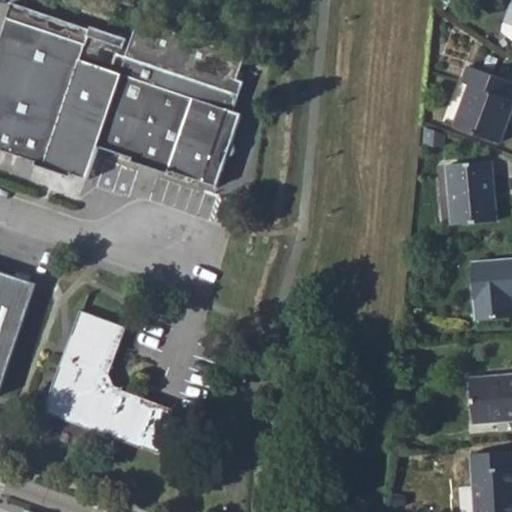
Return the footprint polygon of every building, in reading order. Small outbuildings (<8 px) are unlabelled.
[(0,35),(0,149),(86,179),(97,146),(203,181),(227,110),(225,110),(230,94),(114,54),(108,69),(90,63),(98,37),(74,29),(71,38),(7,17),(0,35)] [(467,87),(452,127),(498,143),(511,106),(511,100),(511,98),(511,82),(468,67),(461,84),(467,87)] [(447,166),(451,226),(496,222),(492,162),(447,166)] [(511,259),(470,263),(475,321),(511,318),(511,259)] [(0,377),(32,286),(0,274),(0,377)] [(81,313),(45,412),(178,462),(194,419),(113,388),(107,373),(122,328),(81,313)] [(511,375),(470,379),(473,425),(511,421),(511,375)] [(511,511),(511,451),(470,455),(474,511),(511,511)]
